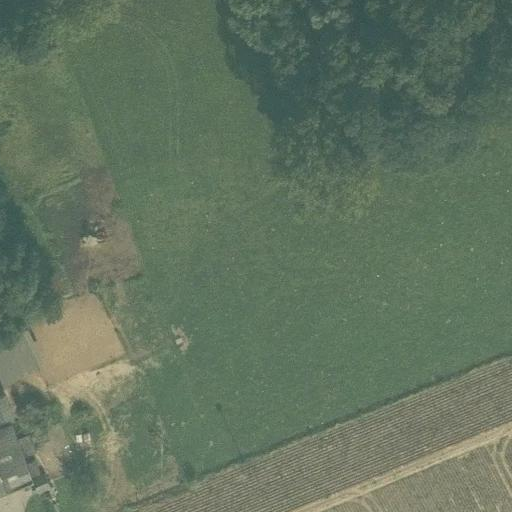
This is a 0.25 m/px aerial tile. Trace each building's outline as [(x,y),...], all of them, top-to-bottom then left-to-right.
[(6,339),(0,342),(0,373),(18,365),(6,339)] [(32,481),(23,455),(17,440),(10,421),(0,425),(0,432),(14,466),(0,471),(0,475),(6,491),(32,481)] [(0,471),(14,466),(0,432),(0,471)] [(30,435),(17,440),(23,455),(36,449),(31,438),(30,435)] [(32,478),(38,493),(50,487),(46,477),(44,473),(42,474),(32,478)]
